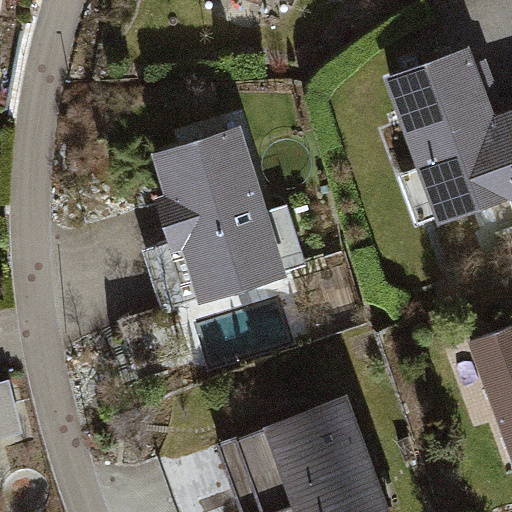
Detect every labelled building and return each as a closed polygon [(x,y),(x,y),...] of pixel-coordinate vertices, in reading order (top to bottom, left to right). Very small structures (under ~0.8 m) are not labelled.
[(472,42),(386,74),(419,164),(402,170),(421,224),(507,193),(511,206),(511,205),(511,99),(506,102),(488,54),(478,58),(472,42)] [(175,158),(144,168),(191,315),(306,279),(286,218),(264,225),(258,207),(269,204),(243,123),(171,146),(175,158)] [(511,321),(464,341),(511,463),(511,321)] [(0,486),(2,485),(0,474),(0,438),(23,434),(11,378),(0,381),(0,486)] [(264,511),(376,469),(349,392),(217,441),(243,511),(264,511)] [(420,461),(409,433),(395,439),(406,466),(420,461)] [(243,511),(217,441),(158,455),(180,511),(243,511)] [(389,511),(376,469),(264,511),(389,511)]
